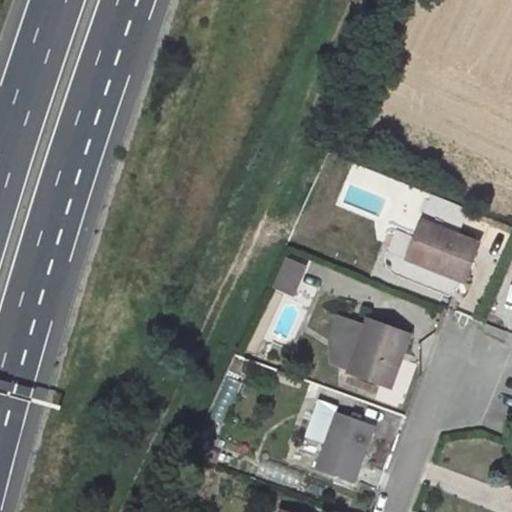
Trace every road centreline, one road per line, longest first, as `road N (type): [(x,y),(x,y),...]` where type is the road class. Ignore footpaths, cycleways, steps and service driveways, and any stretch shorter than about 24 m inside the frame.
road 1 (motorway): [(0,411),(59,201),(128,0)]
road 2 (residential): [(394,511),(456,334)]
road 3 (motorway): [(57,0),(0,178)]
